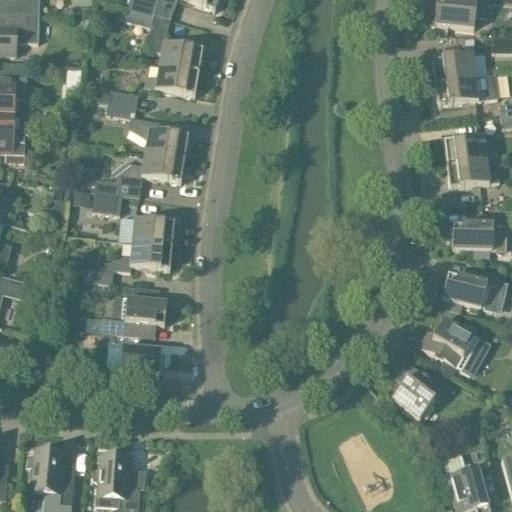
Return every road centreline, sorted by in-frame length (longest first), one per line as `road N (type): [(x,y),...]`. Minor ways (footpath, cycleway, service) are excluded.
road 1 (residential): [(388,0),(386,69),(403,215),(387,309),(338,370),(269,408)]
road 2 (residential): [(265,0),(244,64),(216,212),(215,412)]
road 3 (residential): [(215,412),(0,402)]
